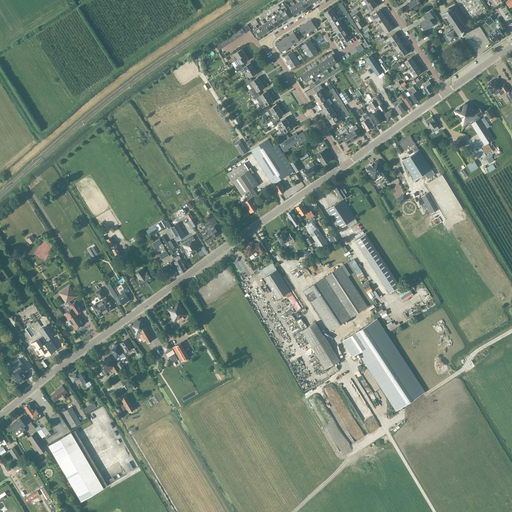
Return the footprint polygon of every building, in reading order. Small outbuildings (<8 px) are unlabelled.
[(364,0),(365,0),(367,4),(363,6),(364,8),(375,1),(373,0),(364,0)] [(414,1),(409,4),(413,10),(426,2),(424,0),(414,0),(414,1)] [(300,11),(305,8),(301,1),(296,4),(300,11)] [(375,1),(364,8),(365,10),(369,7),(371,10),(377,6),(375,1)] [(290,8),(295,14),(300,11),(296,4),(290,8)] [(332,8),(325,13),(328,18),(335,13),(332,8)] [(444,18),(443,18),(450,28),(452,30),(455,29),(460,36),(460,37),(463,35),(467,33),(466,32),(469,31),(453,8),(451,9),(449,9),(447,10),(446,12),(442,15),(444,18)] [(285,11),(283,12),(281,10),(279,12),(281,14),(285,21),(290,18),(285,11)] [(370,17),(373,21),(383,14),(380,10),(370,17)] [(328,18),(331,23),(338,18),(337,16),(339,14),(338,12),(335,13),(328,18)] [(426,19),(421,23),(426,30),(431,27),(430,27),(434,25),(431,20),(434,18),(430,12),(424,16),(426,19)] [(281,14),(278,16),(277,14),(274,15),(276,17),(280,24),(285,21),(281,14)] [(355,14),(352,16),(356,22),(361,19),(359,17),(357,18),(355,14)] [(386,19),(383,14),(373,21),(373,22),(377,20),(380,24),(386,19)] [(276,17),(273,19),(272,17),(271,17),(269,18),(270,20),(275,27),(280,24),(276,17)] [(341,17),(338,18),(331,23),(334,28),(342,23),(340,21),(343,19),(341,17)] [(386,19),(380,24),(382,27),(378,30),(379,32),(390,25),(386,19)] [(265,24),(270,31),(275,27),(270,20),(265,24)] [(312,20),(311,21),(306,24),(311,31),(316,28),(312,20)] [(356,23),(360,29),(365,26),(361,20),(356,23)] [(334,28),(337,33),(345,28),(343,26),(346,24),(344,22),(342,23),(334,28)] [(265,24),(262,25),(261,24),(259,25),(260,27),(265,34),(270,31),(265,24)] [(311,31),(306,24),(300,27),(305,35),(311,31)] [(390,25),(379,32),(380,33),(385,31),(386,33),(393,29),(390,25)] [(254,28),(255,30),(260,37),(265,34),(260,27),(258,29),(256,26),(254,28)] [(347,27),(345,28),(337,33),(341,38),(348,33),(347,31),(349,29),(347,27)] [(496,31),(495,30),(492,32),(493,33),(489,35),(494,42),(498,40),(498,41),(501,39),(501,38),(504,35),(499,28),(496,31)] [(451,31),(450,29),(448,31),(449,33),(444,36),(449,44),(460,36),(455,29),(452,30),(451,31)] [(348,33),(341,38),(344,43),(351,39),(348,33)] [(387,43),(388,44),(398,37),(395,33),(389,37),(391,40),(387,43)] [(295,34),(289,37),(294,45),(300,41),(295,34)] [(289,37),(283,41),(288,48),(294,45),(289,37)] [(389,46),(393,43),(395,47),(402,43),(398,37),(388,44),(389,46)] [(288,48),(283,41),(278,45),(282,52),(288,48)] [(303,45),(307,51),(314,47),(310,41),(303,45)] [(393,52),(394,55),(395,55),(405,48),(402,43),(395,47),(397,50),(393,52)] [(432,54),(437,51),(433,45),(428,48),(432,54)] [(307,51),(311,57),(318,53),(314,47),(307,51)] [(395,55),(398,59),(408,52),(405,48),(395,55)] [(234,58),(236,61),(246,54),(243,49),(235,54),(237,56),(234,58)] [(289,63),(296,58),(293,52),(285,57),(289,63)] [(370,63),(377,75),(377,74),(382,71),(383,71),(372,53),(371,53),(372,54),(365,58),(365,57),(369,64),(370,63)] [(249,59),(246,54),(236,61),(234,61),(237,65),(236,66),(238,69),(239,68),(243,66),(245,65),(244,63),(249,59)] [(333,55),(328,58),(332,66),(340,61),(337,57),(335,58),(333,55)] [(405,62),(407,65),(402,68),(404,70),(415,62),(413,60),(414,60),(414,59),(413,58),(412,57),(412,58),(411,57),(405,62)] [(293,69),(300,64),(296,58),(289,63),(293,69)] [(332,66),(328,58),(323,62),(327,69),(332,66)] [(244,67),(247,72),(255,68),(253,66),(254,66),(252,62),(251,62),(247,64),(248,65),(244,67)] [(323,62),(318,65),(322,72),(327,69),(323,62)] [(380,65),(384,72),(388,69),(384,62),(381,64),(380,65)] [(393,67),(392,69),(393,71),(395,69),(395,70),(401,66),(399,62),(393,66),(393,67)] [(405,72),(410,69),(412,72),(418,68),(418,67),(419,67),(419,66),(418,64),(417,64),(416,65),(415,62),(404,70),(405,72)] [(312,67),(313,68),(317,75),(320,73),(321,75),(324,74),(322,72),(318,65),(317,64),(315,66),(314,66),(312,67)] [(247,72),(251,78),(258,73),(255,68),(247,72)] [(312,79),(315,77),(316,79),(318,77),(317,75),(313,68),(308,71),(312,79)] [(407,75),(409,78),(414,75),(415,77),(421,73),(420,71),(421,70),(420,68),(419,68),(418,68),(412,72),(407,75)] [(302,75),(303,75),(301,76),(303,80),(305,79),(307,82),(312,79),(308,71),(302,75)] [(249,80),(246,83),(247,85),(249,84),(252,88),(254,87),(262,82),(258,77),(253,81),(252,79),(249,80)] [(391,82),(395,88),(400,85),(396,78),(391,82)] [(424,88),(428,94),(433,90),(431,87),(433,86),(429,81),(426,83),(426,82),(422,84),(424,88)] [(490,86),(488,87),(492,94),(494,92),(496,95),(499,92),(501,95),(505,93),(505,94),(509,91),(505,84),(501,86),(500,84),(499,84),(497,81),(494,82),(493,81),(492,81),(489,82),(490,83),(489,83),(490,86)] [(252,88),(251,89),(255,96),(260,93),(258,91),(265,87),(262,82),(254,87),(252,88)] [(314,89),(317,93),(314,95),(317,100),(326,94),(320,84),(314,89)] [(411,90),(408,91),(415,102),(421,98),(413,86),(410,88),(411,90)] [(255,96),(254,97),(255,100),(257,99),(260,103),(263,101),(270,96),(267,91),(261,95),(260,93),(255,96)] [(339,94),(346,104),(351,101),(345,91),(339,94)] [(400,95),(403,100),(404,99),(409,107),(413,105),(405,92),(400,95)] [(317,100),(320,105),(330,99),(326,94),(317,100)] [(361,99),(365,104),(371,100),(368,95),(361,99)] [(378,95),(373,98),(388,122),(397,116),(392,109),(385,113),(384,110),(386,109),(383,103),(378,95)] [(260,103),(259,103),(262,107),(261,108),(263,110),(270,106),(268,104),(274,101),(270,96),(263,101),(260,103)] [(320,105),(323,110),(333,104),(330,99),(320,105)] [(395,107),(400,114),(406,110),(404,108),(406,107),(400,99),(397,101),(400,104),(395,107)] [(374,100),(371,102),(375,108),(374,109),(374,110),(375,112),(371,114),(377,124),(380,122),(380,123),(384,121),(383,120),(384,120),(378,111),(379,109),(374,100)] [(466,103),(454,111),(464,127),(471,123),(479,117),(484,114),(480,108),(475,110),(470,102),(467,105),(466,103)] [(270,106),(263,110),(265,113),(268,111),(271,115),(280,109),(277,104),(271,108),(270,106)] [(323,110),(326,115),(333,110),(332,108),(335,106),(333,104),(323,110)] [(326,115),(328,117),(327,117),(327,118),(328,120),(329,120),(330,120),(337,115),(335,113),(338,111),(336,108),(333,110),(326,115)] [(485,112),(490,120),(490,119),(492,122),(497,119),(491,108),(485,112)] [(280,109),(271,115),(273,120),(271,121),(273,123),(277,121),(279,119),(278,118),(284,114),(280,109)] [(330,120),(333,125),(336,123),(337,125),(343,121),(341,119),(340,120),(338,117),(341,115),(339,113),(337,115),(330,120)] [(362,117),(365,120),(361,122),(367,131),(373,127),(372,126),(374,125),(367,114),(362,117)] [(432,134),(440,128),(435,122),(436,121),(432,116),(426,121),(429,125),(427,127),(432,134)] [(479,117),(471,123),(486,146),(489,144),(494,140),(486,127),(481,119),(479,117)] [(279,127),(280,129),(290,124),(287,119),(279,123),(281,126),(279,127)] [(280,129),(280,130),(282,133),(278,135),(281,140),(288,135),(287,133),(293,129),(290,124),(280,129)] [(356,125),(350,129),(347,130),(354,140),(356,139),(357,139),(362,136),(359,132),(360,131),(356,125)] [(347,130),(336,137),(340,144),(345,141),(347,145),(352,142),(354,140),(347,130)] [(281,140),(277,142),(278,145),(280,144),(285,153),(289,150),(288,149),(293,146),(293,145),(299,141),(300,143),(307,138),(303,132),(298,135),(297,133),(290,138),(288,135),(281,140)] [(400,141),(399,143),(401,146),(402,146),(402,145),(405,150),(411,146),(415,153),(419,150),(415,144),(415,143),(410,136),(407,138),(407,139),(405,140),(405,139),(404,140),(404,139),(403,139),(400,141)] [(252,150),(251,150),(252,151),(258,160),(273,184),(279,180),(290,173),(293,171),(294,171),(277,144),(272,137),(268,139),(252,150)] [(489,144),(482,148),(486,154),(493,150),(489,144)] [(477,151),(476,152),(480,158),(481,157),(486,154),(482,148),(477,151)] [(317,155),(321,160),(324,165),(331,161),(326,154),(327,153),(325,150),(317,155)] [(415,153),(403,161),(415,180),(424,173),(432,169),(420,150),(419,150),(415,153)] [(379,160),(376,163),(375,162),(366,168),(375,180),(382,175),(388,184),(393,180),(379,160)] [(474,160),(467,163),(470,170),(478,167),(474,160)] [(291,164),(297,172),(302,169),(296,161),(291,164)] [(311,168),(305,172),(309,179),(319,172),(313,162),(309,164),(311,168)] [(228,174),(233,181),(242,195),(245,193),(253,188),(259,184),(249,170),(244,163),(228,174)] [(435,174),(432,169),(424,173),(428,179),(435,174)] [(279,180),(273,184),(275,187),(276,190),(277,189),(277,190),(280,194),(283,193),(282,192),(285,190),(283,187),(283,186),(281,183),(279,180)] [(339,197),(342,200),(343,199),(350,195),(345,186),(342,188),(340,185),(338,186),(337,186),(336,185),(334,187),(334,188),(334,189),(339,197)] [(253,188),(245,193),(249,199),(244,203),(251,213),(259,208),(254,201),(255,200),(254,199),(254,198),(258,196),(254,189),(253,188)] [(421,197),(431,214),(437,211),(427,193),(421,197)] [(404,194),(397,199),(400,204),(408,199),(404,194)] [(339,229),(356,218),(343,199),(342,200),(326,210),(339,229)] [(306,221),(308,224),(313,221),(315,219),(313,216),(315,215),(311,211),(309,212),(303,203),(299,205),(296,206),(297,207),(296,207),(301,216),(305,213),(309,219),(306,221)] [(300,227),(299,226),(299,225),(299,224),(300,223),(292,210),(287,213),(297,229),(300,227)] [(190,213),(186,215),(193,227),(197,225),(190,213)] [(212,223),(206,227),(213,237),(215,236),(215,237),(219,234),(214,226),(217,224),(213,217),(210,220),(212,223)] [(312,237),(320,232),(313,221),(308,224),(305,226),(312,237)] [(169,229),(177,241),(186,236),(178,223),(177,224),(169,229)] [(146,231),(149,236),(158,231),(155,226),(146,231)] [(205,232),(202,234),(205,238),(204,238),(207,244),(211,240),(210,239),(213,237),(206,227),(203,228),(203,229),(205,232)] [(295,241),(293,238),(290,234),(287,236),(284,231),(281,233),(279,232),(275,235),(282,245),(288,241),(290,244),(295,241)] [(330,247),(320,232),(312,237),(322,252),(330,247)] [(366,234),(356,241),(390,293),(400,286),(366,234)] [(26,239),(30,244),(35,240),(31,235),(26,239)] [(184,240),(181,241),(182,242),(179,244),(188,258),(197,252),(196,250),(200,248),(193,236),(184,241),(184,240)] [(306,239),(310,245),(314,242),(310,236),(306,239)] [(111,237),(107,240),(113,249),(116,247),(117,247),(111,237)] [(172,278),(179,274),(177,271),(178,270),(172,259),(173,258),(172,254),(173,253),(167,242),(163,244),(161,241),(159,238),(151,243),(161,258),(157,260),(169,279),(172,278)] [(33,254),(43,260),(51,245),(41,239),(33,254)] [(262,255),(267,252),(260,242),(256,245),(254,244),(253,244),(253,243),(244,249),(252,260),(255,257),(253,254),(259,250),(262,255)] [(285,259),(279,250),(276,252),(282,261),(285,259)] [(186,265),(183,260),(182,260),(179,255),(173,258),(172,259),(178,270),(180,273),(187,269),(185,266),(186,265)] [(272,262),(260,270),(264,278),(270,274),(277,269),(272,262)] [(304,291),(330,331),(368,307),(348,276),(351,274),(344,265),(304,291)] [(277,269),(270,274),(264,278),(278,299),(286,294),(291,291),(277,269)] [(152,280),(150,277),(150,276),(149,276),(147,272),(144,274),(141,270),(136,273),(139,278),(137,280),(139,283),(139,284),(140,284),(142,287),(152,280)] [(367,271),(364,273),(365,275),(361,277),(362,279),(360,280),(361,282),(370,278),(367,271)] [(107,285),(114,298),(117,296),(110,284),(107,285)] [(65,314),(69,320),(69,322),(70,324),(72,324),(75,329),(78,328),(78,329),(81,326),(83,324),(77,314),(83,310),(77,301),(71,304),(69,301),(76,296),(69,286),(60,293),(66,303),(68,302),(70,305),(69,306),(71,309),(65,314)] [(100,289),(98,290),(95,292),(99,300),(101,298),(103,301),(96,305),(96,304),(92,307),(94,310),(94,311),(94,312),(95,314),(96,314),(97,314),(99,317),(103,315),(102,314),(108,310),(109,311),(113,309),(111,305),(111,304),(111,303),(110,302),(109,301),(108,301),(100,289)] [(117,297),(122,305),(130,300),(126,295),(128,294),(126,289),(120,293),(121,294),(117,297)] [(291,291),(286,294),(296,311),(301,308),(291,291)] [(178,302),(166,310),(173,322),(182,316),(186,314),(178,302)] [(13,315),(9,318),(18,333),(25,329),(16,316),(14,317),(13,315)] [(142,333),(147,343),(154,339),(142,318),(138,320),(138,319),(128,325),(135,337),(142,333)] [(343,341),(353,356),(359,352),(382,387),(397,410),(400,408),(401,410),(403,409),(402,407),(424,392),(412,373),(393,344),(376,319),(361,329),(343,341)] [(316,322),(302,331),(310,344),(324,335),(316,322)] [(36,350),(39,355),(43,352),(45,355),(54,350),(52,347),(54,346),(49,339),(54,336),(47,325),(40,330),(44,336),(40,338),(33,342),(37,349),(36,350)] [(324,335),(310,344),(326,370),(326,369),(335,364),(339,361),(324,335)] [(120,344),(125,352),(132,348),(127,339),(120,344)] [(180,343),(173,347),(182,362),(189,357),(180,343)] [(112,349),(110,349),(118,361),(120,359),(118,355),(122,353),(117,345),(115,346),(115,345),(111,348),(112,349)] [(113,368),(116,374),(120,371),(110,355),(99,362),(106,373),(113,368)] [(22,372),(26,369),(19,359),(14,363),(15,364),(10,367),(14,372),(11,374),(13,377),(12,378),(17,385),(26,379),(22,372)] [(126,370),(120,361),(116,364),(122,372),(126,370)] [(326,369),(330,376),(339,370),(335,364),(326,369)] [(220,367),(216,369),(221,378),(225,376),(220,367)] [(69,375),(73,383),(78,380),(82,386),(88,382),(81,370),(78,372),(77,371),(69,375)] [(55,391),(56,391),(51,395),(55,401),(62,396),(64,400),(67,398),(64,394),(67,392),(62,385),(55,391)] [(134,409),(125,395),(120,399),(128,412),(134,409)] [(39,413),(39,412),(38,410),(37,410),(36,409),(34,411),(28,404),(24,407),(32,419),(39,414),(39,413)] [(80,423),(71,407),(63,412),(72,428),(80,423)] [(112,446),(124,440),(111,413),(97,420),(107,441),(104,443),(106,447),(111,445),(112,446)] [(17,422),(11,427),(15,432),(20,429),(22,432),(25,430),(22,427),(25,425),(20,418),(16,421),(17,422)] [(38,432),(43,438),(50,433),(45,426),(38,432)] [(65,435),(49,445),(81,500),(107,485),(81,440),(75,429),(65,435)] [(46,449),(35,433),(29,437),(40,454),(46,449)] [(98,463),(101,470),(120,460),(119,457),(132,450),(130,446),(98,463)] [(9,450),(15,461),(20,458),(14,447),(9,450)] [(138,461),(104,476),(108,484),(114,483),(114,485),(115,490),(115,491),(120,491),(120,494),(123,493),(131,492),(131,491),(136,489),(136,490),(138,489),(142,489),(143,491),(146,490),(147,490),(151,488),(140,464),(140,465),(138,461)] [(44,486),(40,489),(46,499),(50,496),(44,486)] [(23,499),(26,504),(40,495),(37,490),(23,499)] [(107,507),(107,505),(107,504),(107,503),(106,502),(105,501),(103,499),(101,499),(100,499),(99,499),(97,500),(96,501),(95,502),(95,504),(94,505),(95,506),(95,507),(95,508),(96,510),(97,510),(98,511),(100,511),(101,511),(102,511),(103,511),(104,511),(105,510),(106,509),(107,508),(107,507)]
